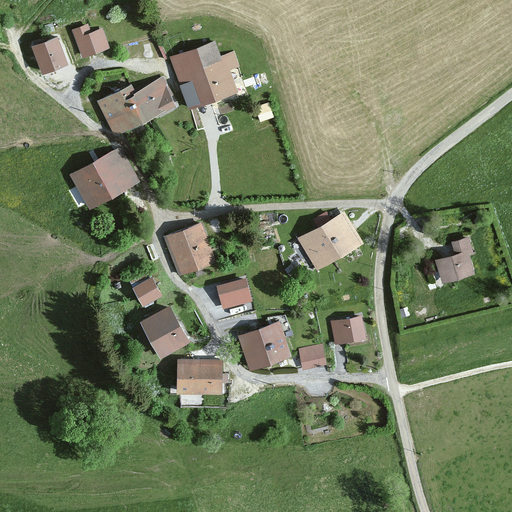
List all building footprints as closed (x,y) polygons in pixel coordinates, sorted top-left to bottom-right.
[(107,45),(98,21),(75,30),(84,55),(107,46),(107,45)] [(66,62),(57,37),(34,46),(43,71),(66,62)] [(235,91),(227,69),(238,65),(234,53),(222,58),(222,59),(220,60),(214,41),(172,57),(191,107),(235,91)] [(162,79),(135,93),(131,84),(99,100),(116,133),(148,117),(174,103),(162,79)] [(272,102),(259,104),(261,121),(274,119),(272,102)] [(139,179),(121,148),(95,162),(74,174),(92,205),(93,204),(92,203),(107,195),(125,185),(137,179),(137,180),(139,179)] [(318,265),(357,244),(349,230),(340,215),(300,238),(318,265)] [(214,261),(200,223),(187,227),(166,235),(180,274),(194,269),(193,266),(197,264),(201,263),(202,266),(214,261)] [(471,270),(466,253),(471,251),(468,238),(455,241),(458,254),(439,260),(441,268),(447,267),(450,276),(471,270)] [(450,276),(447,267),(441,268),(444,278),(450,276)] [(135,287),(152,278),(149,271),(131,281),(135,287)] [(161,293),(152,278),(135,287),(143,302),(161,293)] [(249,299),(244,279),(220,286),(225,305),(249,299)] [(153,314),(170,304),(165,296),(149,306),(153,314)] [(177,323),(168,307),(145,320),(144,319),(143,320),(162,353),(163,352),(186,339),(185,338),(177,323)] [(400,310),(401,319),(410,317),(408,308),(400,310)] [(363,334),(360,317),(333,322),(337,342),(345,341),(344,338),(363,334)] [(190,336),(181,320),(177,323),(185,338),(190,336)] [(290,354),(283,334),(279,322),(241,335),(252,367),(290,354)] [(322,342),(298,348),(303,366),(311,364),(312,367),(321,365),(320,359),(326,358),(322,342)] [(221,380),(221,374),(222,360),(203,359),(181,359),(179,361),(178,390),(221,391),(221,380)]
